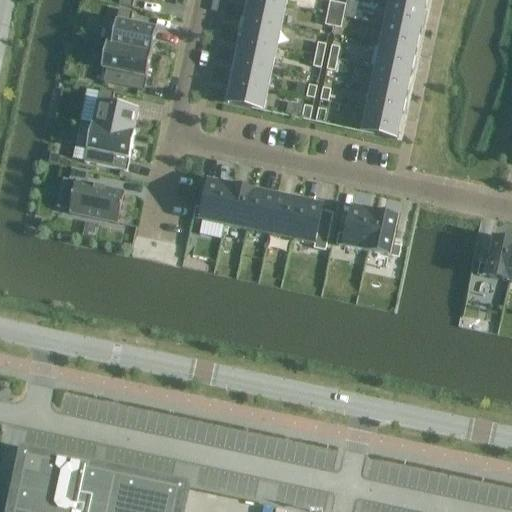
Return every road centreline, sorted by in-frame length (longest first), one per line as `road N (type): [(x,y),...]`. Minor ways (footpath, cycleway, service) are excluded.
road 1 (tertiary): [(0,330),(511,439)]
road 2 (residential): [(172,137),(511,210)]
road 3 (residential): [(202,0),(172,137)]
